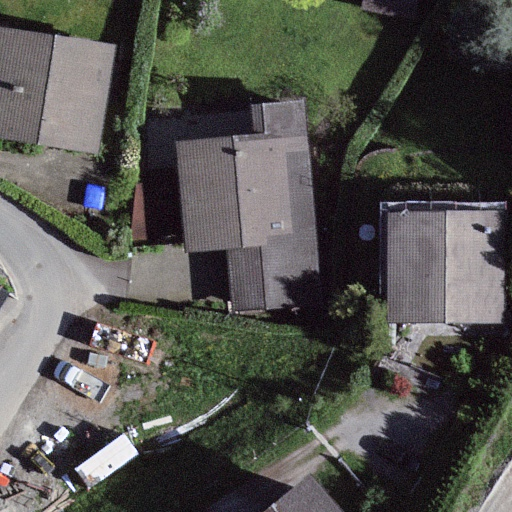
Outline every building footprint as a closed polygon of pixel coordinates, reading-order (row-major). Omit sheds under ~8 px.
[(411,0),(368,0),(367,6),(409,13),(411,0)] [(113,51),(0,34),(0,130),(99,145),(113,51)] [(301,106),(258,109),(260,138),(183,144),(192,247),(236,243),(241,303),(317,296),(301,106)] [(498,213),(396,213),(396,319),(498,319),(498,213)] [(135,453),(123,436),(78,468),(90,485),(135,453)] [(338,511),(314,482),(276,511),(338,511)]
